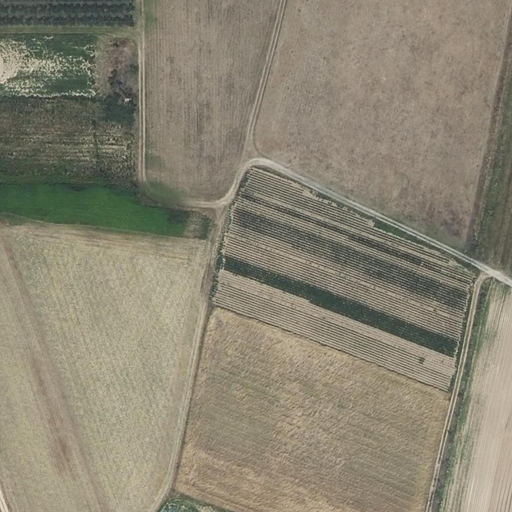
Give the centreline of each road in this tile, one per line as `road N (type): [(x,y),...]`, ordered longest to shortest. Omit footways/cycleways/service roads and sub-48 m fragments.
road 1 (track): [(220,209),(246,166),(275,163),(511,284)]
road 2 (track): [(220,209),(172,471),(152,511)]
road 3 (track): [(140,0),(140,187),(165,202),(220,209)]
road 4 (track): [(430,511),(479,282),(495,274)]
road 5 (track): [(283,0),(248,139),(251,162)]
road 6 (track): [(0,30),(141,30)]
